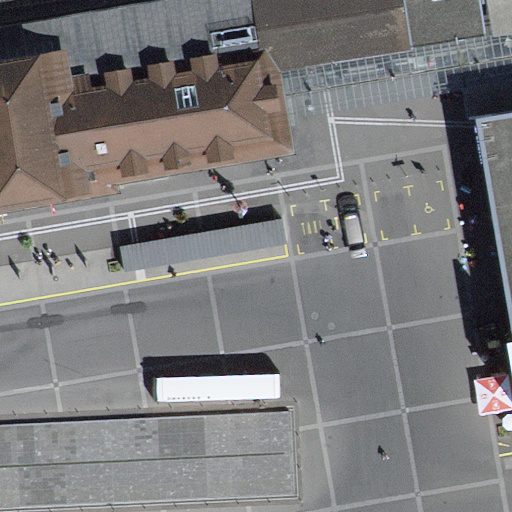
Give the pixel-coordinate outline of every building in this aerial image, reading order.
[(511,0),(477,0),(486,44),(410,57),(400,0),(166,0),(0,29),(0,68),(64,57),(69,84),(87,81),(90,96),(274,63),(280,100),(306,95),(439,72),(443,96),(504,85),(511,83),(511,0)] [(400,0),(410,57),(486,44),(477,0),(400,0)] [(0,224),(64,213),(63,207),(106,199),(104,192),(291,159),(280,100),(274,63),(90,96),(87,81),(69,84),(64,57),(0,68),(0,224)] [(511,111),(474,118),(511,327),(511,111)] [(0,511),(319,511),(315,366),(0,377),(0,511)]
